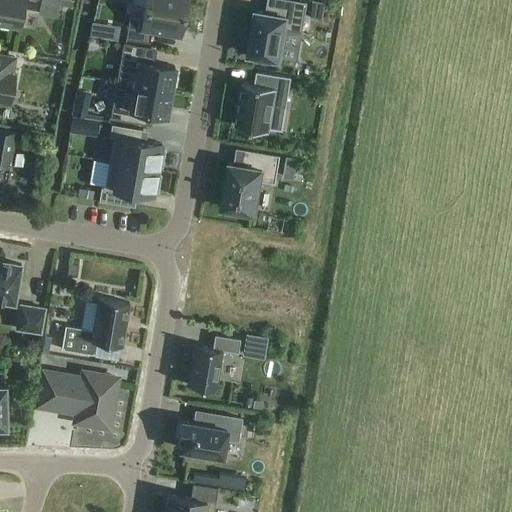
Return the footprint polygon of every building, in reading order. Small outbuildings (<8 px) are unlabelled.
[(0,0),(0,25),(19,29),(23,0),(0,0)] [(35,0),(40,1),(37,15),(56,18),(58,5),(71,7),(72,0),(35,0)] [(144,0),(144,5),(183,12),(185,0),(144,0)] [(255,8),(250,49),(286,56),(291,30),(306,31),(311,3),(291,0),(284,0),(282,13),(255,8)] [(312,0),(309,19),(322,21),(325,2),(312,0)] [(179,35),(183,12),(144,5),(141,19),(129,16),(125,38),(149,42),(151,31),(179,35)] [(122,42),(116,81),(170,91),(170,87),(174,88),(176,71),(173,70),(174,66),(153,63),(147,61),(150,47),(122,42)] [(0,102),(9,104),(14,74),(11,74),(14,58),(0,55),(0,102)] [(291,77),(257,71),(255,83),(243,81),(236,126),(267,131),(272,104),(286,107),(291,77)] [(110,118),(144,124),(146,112),(152,113),(166,115),(170,91),(116,81),(110,118)] [(73,103),(71,115),(85,118),(85,113),(87,106),(73,103)] [(99,121),(90,119),(88,130),(97,131),(99,121)] [(113,137),(109,161),(157,169),(157,166),(161,166),(164,149),(160,148),(161,143),(140,140),(142,128),(111,123),(109,136),(113,137)] [(0,163),(10,165),(16,133),(0,130),(0,163)] [(229,162),(222,208),(231,210),(231,212),(243,214),(244,212),(254,213),(259,180),(274,182),(279,155),(244,150),(242,164),(229,162)] [(157,169),(109,161),(104,186),(100,185),(98,200),(129,206),(132,191),(152,194),(153,191),(157,192),(160,174),(156,173),(157,169)] [(0,301),(14,304),(21,265),(0,261),(0,301)] [(53,348),(60,349),(94,355),(96,342),(121,346),(129,303),(97,298),(92,330),(64,325),(57,324),(53,347),(53,348)] [(19,304),(15,329),(40,333),(44,308),(19,304)] [(193,345),(186,384),(215,389),(221,350),(237,352),(239,339),(214,334),(212,348),(193,345)] [(50,337),(43,336),(41,351),(47,353),(50,337)] [(43,371),(37,405),(76,412),(74,421),(108,427),(108,423),(111,421),(112,417),(112,412),(111,409),(116,378),(83,372),(82,378),(43,371)] [(240,418),(212,413),(210,425),(177,420),(174,436),(178,437),(176,448),(221,456),(224,438),(236,440),(240,418)] [(218,474),(216,486),(229,488),(232,475),(218,473),(218,474)] [(212,511),(217,487),(192,483),(189,498),(167,494),(164,511),(212,511)]
